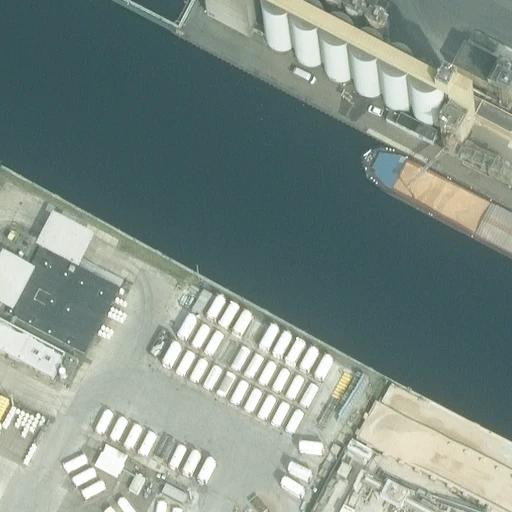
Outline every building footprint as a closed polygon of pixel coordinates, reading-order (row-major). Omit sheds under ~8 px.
[(214,0),(206,16),(250,39),(266,9),(289,21),(299,0),(324,0),(378,28),(393,0),(214,0)] [(296,42),(298,35),(297,30),(294,25),(291,22),(288,21),(283,20),(277,21),(272,24),(268,29),(267,35),(268,41),(270,45),(275,49),(281,51),(287,50),(292,47),(296,42)] [(326,57),(328,51),(326,45),(323,40),(318,37),(312,36),(306,37),(301,40),(298,45),(296,51),(297,56),(300,62),(303,64),(306,66),(311,67),(317,66),(321,64),(323,62),(326,57)] [(356,72),(357,66),(356,60),(352,55),(348,52),(342,51),(336,52),(331,55),(327,60),(326,66),(327,72),(330,77),(333,79),(336,81),(340,82),(344,82),(347,81),(352,78),(356,72)] [(511,73),(469,52),(455,77),(511,105),(511,73)] [(385,87),(386,81),(385,75),(382,71),(377,67),(371,66),(365,67),(360,70),(357,75),(355,81),(356,87),(359,92),(362,94),(365,96),(370,97),(377,96),(382,93),(385,87)] [(415,103),(416,97),(415,91),(412,86),(406,82),(401,81),(394,82),(389,85),(386,90),(385,96),(385,101),(389,107),(394,111),(399,112),(405,111),(411,108),(415,103)] [(445,117),(446,112),(445,106),(441,101),(436,97),(431,96),(424,97),(419,100),(416,105),(415,111),(415,117),(419,122),(424,126),(430,127),(436,126),(441,123),(445,117)] [(442,138),(462,149),(483,107),(463,97),(442,138)] [(34,242),(46,248),(53,235),(41,228),(34,242)] [(0,321),(0,352),(54,381),(66,356),(0,321)] [(454,412),(442,436),(466,448),(478,424),(454,412)]
